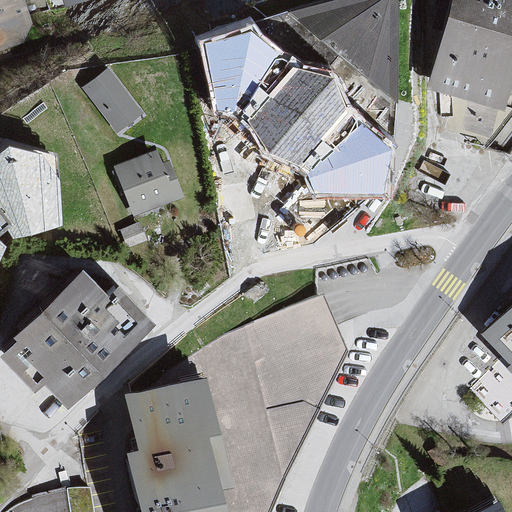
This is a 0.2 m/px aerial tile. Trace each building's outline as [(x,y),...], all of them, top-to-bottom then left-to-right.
[(0,0),(0,52),(26,44),(35,26),(26,0),(0,0)] [(395,95),(389,0),(357,0),(216,41),(236,166),(290,209),(334,220),(385,178),(395,95)] [(511,38),(511,0),(450,0),(429,81),(496,99),(511,38)] [(106,65),(77,86),(111,134),(141,112),(106,65)] [(0,242),(5,233),(60,219),(53,147),(3,134),(0,136),(0,242)] [(157,148),(111,166),(133,222),(186,201),(177,179),(170,182),(157,148)] [(141,223),(120,231),(127,251),(148,243),(141,223)] [(16,333),(1,348),(32,381),(43,371),(65,393),(147,316),(114,282),(104,291),(80,265),(13,329),(16,333)] [(271,511),(348,355),(322,297),(226,337),(125,388),(140,445),(126,448),(141,511),(271,511)] [(511,297),(481,328),(510,357),(506,362),(511,368),(511,297)] [(503,511),(497,498),(469,511),(503,511)]
